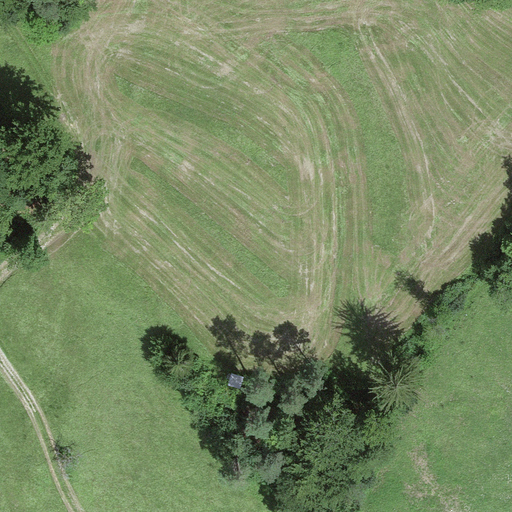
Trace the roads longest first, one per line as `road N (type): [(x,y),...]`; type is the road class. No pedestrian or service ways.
road 1 (track): [(73,131),(200,93),(273,43),(393,0)]
road 2 (track): [(0,276),(60,226),(81,160),(66,109),(0,16)]
road 3 (track): [(75,511),(53,476),(35,417),(0,360)]
